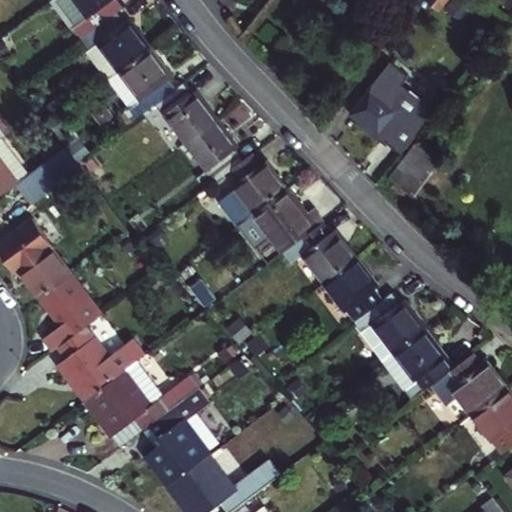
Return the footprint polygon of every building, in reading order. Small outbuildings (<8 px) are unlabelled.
[(51,0),(50,0),(78,38),(116,10),(120,7),(115,0),(51,0)] [(426,0),(438,9),(443,0),(426,0)] [(451,0),(445,8),(471,27),(484,9),(472,0),(451,0)] [(116,10),(78,38),(75,41),(104,80),(147,48),(126,19),(124,21),(116,10)] [(147,48),(104,80),(125,108),(117,115),(125,125),(159,99),(174,88),(166,77),(168,76),(147,48)] [(354,115),(405,153),(416,139),(438,109),(405,84),(412,75),(393,62),(354,115)] [(159,99),(188,139),(219,117),(198,88),(196,90),(187,78),(174,88),(159,99)] [(219,117),(188,139),(209,167),(198,174),(207,187),(231,169),(245,159),(236,147),(240,144),(219,117)] [(0,193),(11,185),(24,175),(0,144),(0,193)] [(11,185),(23,201),(74,163),(62,147),(24,175),(11,185)] [(424,197),(445,170),(417,149),(395,177),(424,197)] [(239,224),(242,221),(286,188),(266,162),(262,165),(253,153),(245,159),(231,169),(240,180),(218,197),(239,224)] [(272,235),(284,251),(323,223),(325,221),(315,207),(308,213),(288,187),(286,188),(242,221),(259,245),(272,235)] [(0,236),(0,254),(6,262),(48,230),(34,211),(0,236)] [(305,253),(326,281),(359,257),(338,230),(332,234),(323,223),(284,251),(292,263),(305,253)] [(77,268),(48,230),(6,262),(14,274),(19,270),(39,296),(77,268)] [(359,257),(326,281),(345,307),(351,303),(360,315),(380,301),(371,288),(378,283),(359,257)] [(77,268),(39,296),(58,323),(41,336),(50,349),(57,343),(91,318),(106,307),(77,268)] [(392,292),(380,301),(360,315),(357,318),(365,329),(362,331),(382,359),(424,328),(404,301),(400,303),(392,292)] [(137,331),(113,349),(91,318),(57,343),(64,353),(58,357),(85,395),(142,354),(150,348),(137,331)] [(424,328),(382,359),(411,398),(445,374),(449,370),(441,359),(445,356),(424,328)] [(137,413),(146,424),(203,382),(195,370),(168,390),(142,354),(85,395),(84,396),(111,433),(137,413)] [(449,370),(445,374),(454,387),(451,389),(470,414),(505,389),(486,363),(481,367),(471,354),(449,370)] [(233,379),(224,366),(207,378),(217,391),(233,379)] [(172,479),(213,449),(224,442),(199,407),(213,396),(203,382),(146,424),(159,442),(150,449),(172,479)] [(511,397),(505,389),(470,414),(500,454),(511,444),(511,397)] [(119,444),(146,424),(137,413),(111,433),(119,444)] [(236,480),(213,449),(172,479),(197,511),(200,511),(222,496),(231,507),(245,497),(290,464),(279,449),(236,480)] [(485,511),(484,511),(505,511),(493,495),(481,505),(485,511)] [(275,511),(266,500),(254,509),(245,497),(231,507),(224,511),(275,511)]
